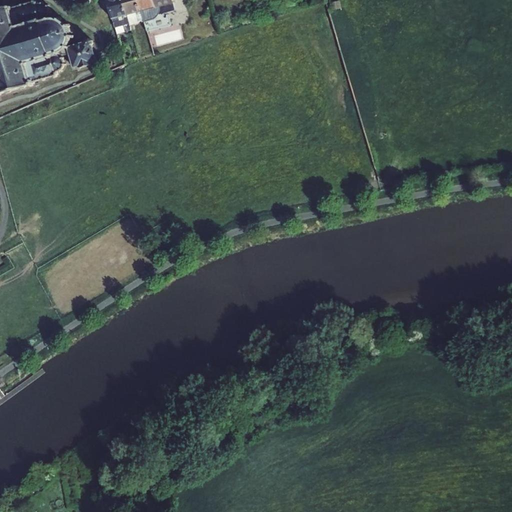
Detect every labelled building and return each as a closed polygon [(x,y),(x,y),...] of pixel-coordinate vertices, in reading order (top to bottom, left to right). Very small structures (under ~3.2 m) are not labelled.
[(108,0),(114,18),(128,15),(123,0),(108,0)] [(123,0),(128,15),(142,11),(138,0),(123,0)] [(153,0),(138,0),(142,11),(155,7),(153,0)] [(0,93),(32,84),(32,82),(57,74),(56,72),(59,71),(61,70),(63,69),(64,68),(65,67),(65,66),(65,63),(65,62),(64,60),(64,58),(63,57),(61,56),(60,55),(58,55),(57,53),(60,52),(63,51),(65,49),(67,47),(69,44),(71,42),(71,39),(72,36),(72,33),(70,29),(69,26),(66,23),(63,20),(59,19),(55,18),(53,18),(52,18),(47,5),(42,3),(37,3),(37,1),(11,8),(11,6),(0,9),(0,93)] [(154,18),(144,20),(147,32),(172,25),(168,12),(176,10),(174,2),(160,6),(161,8),(160,11),(157,15),(154,18)] [(142,11),(144,20),(154,18),(157,15),(160,11),(161,8),(160,6),(155,7),(142,11)] [(142,11),(128,15),(130,25),(139,23),(139,22),(144,20),(142,11)] [(128,15),(114,18),(118,34),(132,31),(130,25),(128,15)] [(90,40),(86,41),(85,44),(86,47),(89,49),(92,48),(93,45),(92,41),(90,40)] [(86,41),(69,47),(74,68),(79,66),(80,67),(92,63),(98,61),(93,45),(92,48),(89,49),(86,47),(85,44),(86,41)]
